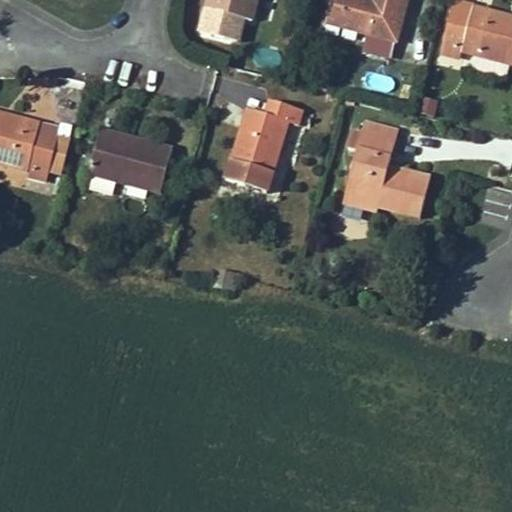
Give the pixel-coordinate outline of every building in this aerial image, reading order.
[(208,0),(206,11),(252,23),(257,0),(208,0)] [(331,0),(325,24),(367,34),(363,51),(391,59),(406,0),(370,0),(370,2),(365,1),(365,0),(331,0)] [(474,10),(455,5),(450,27),(468,32),(474,10)] [(468,32),(450,27),(445,45),(456,48),(455,52),(462,54),(461,58),(477,62),(474,72),(501,79),(507,76),(510,65),(511,66),(511,19),(474,10),(468,32)] [(187,17),(182,33),(189,44),(198,39),(194,32),(197,19),(187,17)] [(445,45),(443,53),(461,58),(462,54),(455,52),(456,48),(445,45)] [(362,91),(393,93),(394,77),(363,75),(362,91)] [(227,101),(221,121),(236,126),(242,106),(227,101)] [(420,101),(417,113),(434,117),(437,105),(420,101)] [(269,102),(265,116),(271,118),(275,103),(269,102)] [(226,182),(266,194),(288,124),(298,127),(303,112),(275,103),(271,118),(248,111),(226,182)] [(0,115),(0,165),(28,173),(29,169),(36,171),(34,179),(45,182),(47,173),(52,154),(34,149),(40,126),(0,115)] [(398,132),(364,123),(361,134),(352,132),(348,150),(357,152),(346,194),(380,203),(378,208),(420,219),(431,179),(402,172),(401,178),(388,174),(391,161),(369,155),(372,143),(394,148),(398,132)] [(58,131),(40,126),(34,149),(52,154),(47,173),(61,177),(71,142),(57,138),(58,131)] [(116,136),(100,131),(93,157),(89,174),(88,175),(161,195),(172,151),(138,142),(137,147),(115,141),(116,136)] [(138,142),(116,136),(115,141),(137,147),(138,142)] [(391,161),(394,148),(372,143),(369,155),(391,161)] [(89,174),(93,157),(88,156),(83,172),(89,174)] [(27,177),(34,179),(36,171),(29,169),(28,173),(27,177)] [(389,169),(388,174),(401,178),(402,172),(389,169)] [(377,213),(378,208),(380,203),(346,194),(343,204),(377,213)] [(215,286),(229,290),(232,281),(218,277),(215,286)]
